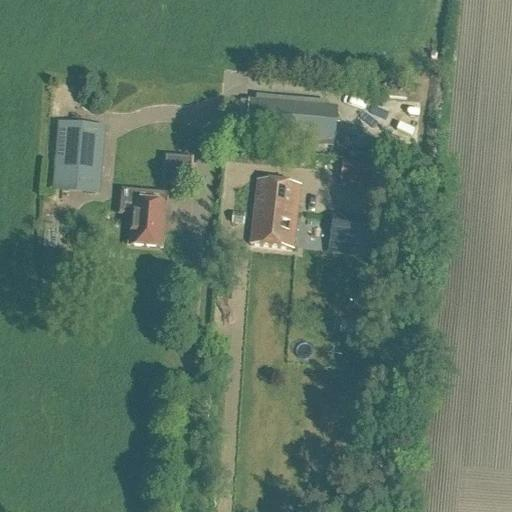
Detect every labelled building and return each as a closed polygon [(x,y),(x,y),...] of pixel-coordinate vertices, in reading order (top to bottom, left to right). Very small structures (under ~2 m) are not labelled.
[(245,137),(331,145),(335,110),(248,102),(245,137)] [(105,134),(58,130),(53,190),(100,194),(105,134)] [(177,192),(194,191),(192,160),(175,161),(177,192)] [(342,166),(341,188),(382,191),(383,168),(342,166)] [(249,248),(292,254),(301,191),(258,185),(249,248)] [(132,207),(128,251),(160,254),(164,210),(132,207)] [(331,218),(326,254),(368,260),(373,223),(331,218)]
